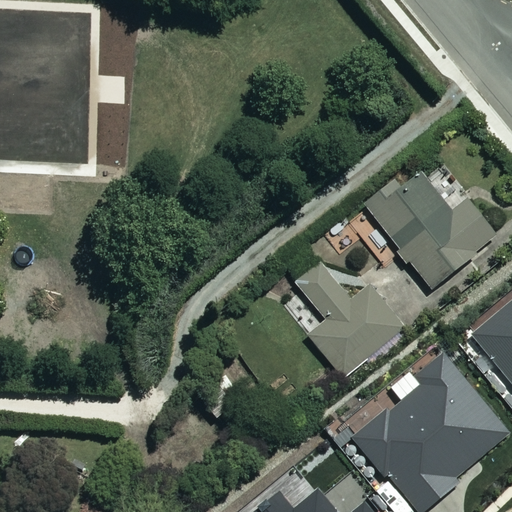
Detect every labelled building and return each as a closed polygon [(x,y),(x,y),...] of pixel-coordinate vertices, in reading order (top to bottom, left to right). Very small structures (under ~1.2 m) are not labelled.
[(449,211),(419,173),(399,188),(392,179),(360,203),(397,251),(394,252),(404,265),(408,262),(429,290),(476,254),(474,253),(495,236),(466,198),(449,211)] [(348,300),(318,263),(294,282),(324,319),(305,335),(340,378),(402,328),(367,284),(348,300)] [(511,296),(467,334),(511,387),(511,296)] [(385,476),(415,511),(422,511),(458,483),(454,479),(508,433),(441,353),(411,377),(419,386),(388,412),(385,408),(349,438),(382,478),(385,476)] [(240,397),(221,375),(195,398),(213,419),(240,397)] [(371,511),(363,502),(350,511),(335,511),(316,488),(291,508),(278,492),(253,511),(371,511)]
